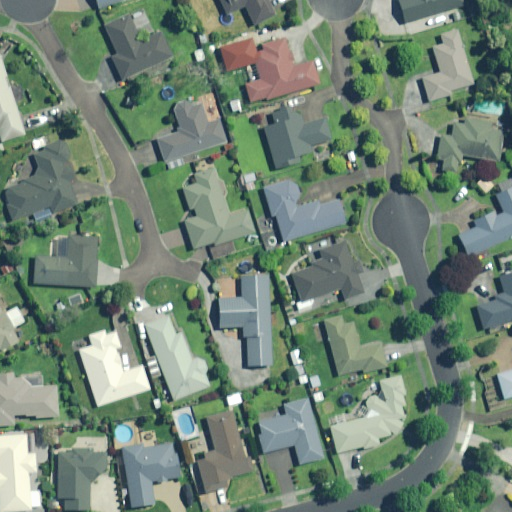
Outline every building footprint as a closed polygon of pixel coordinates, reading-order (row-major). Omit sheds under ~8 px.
[(96,0),(99,8),(125,0),(124,0),(96,0)] [(219,0),(227,15),(245,6),(255,26),(277,16),(268,0),(219,0)] [(398,0),(406,24),(467,6),(465,0),(398,0)] [(140,40),(130,17),(105,28),(117,54),(111,56),(122,81),(172,59),(160,31),(140,40)] [(473,84),(457,30),(441,35),(443,44),(433,47),(440,74),(422,79),(429,101),(451,95),(450,91),(473,84)] [(295,67),(286,38),(263,45),(265,51),(253,54),(261,80),(245,85),(251,103),(268,97),(268,100),(320,84),(313,62),(295,67)] [(25,135),(0,56),(0,135),(2,142),(25,135)] [(227,142),(212,98),(174,111),(181,132),(157,140),(165,163),(227,142)] [(300,126),(294,106),(273,112),(276,124),(264,127),(276,169),(293,164),(292,158),(312,153),(310,147),(331,141),(325,119),(300,126)] [(464,119),(463,125),(454,124),(452,137),(441,135),(437,159),(444,160),(442,171),(458,174),(461,156),(502,163),(507,132),(491,130),(492,124),(464,119)] [(69,159),(63,142),(33,152),(41,177),(3,190),(13,220),(50,208),(52,213),(77,204),(69,182),(73,181),(66,160),(69,159)] [(183,189),(190,211),(194,210),(196,217),(184,221),(194,250),(214,243),(215,246),(254,233),(246,209),(230,215),(215,169),(194,175),(197,184),(183,189)] [(301,199),(295,179),(263,188),(272,217),(264,219),(268,234),(280,231),(284,242),(346,224),(339,200),(320,206),(318,201),(297,207),(295,201),(301,199)] [(511,237),(511,187),(495,195),(502,209),(474,221),(476,227),(458,235),(467,257),(511,237)] [(96,288),(99,238),(59,236),(57,258),(36,257),(34,284),(96,288)] [(354,263),(347,243),(308,255),(313,268),(291,275),(300,304),(309,301),(341,291),(345,303),(364,297),(358,277),(363,275),(359,262),(354,263)] [(511,272),(499,276),(504,293),(494,296),(495,301),(476,306),(483,329),(511,320),(511,272)] [(272,366),(268,277),(242,278),(243,298),(220,299),(221,328),(247,327),(249,367),(272,366)] [(10,310),(0,292),(0,352),(20,341),(13,329),(25,322),(16,307),(10,310)] [(345,325),(343,316),(324,321),(338,376),(362,369),(363,373),(387,367),(380,344),(361,349),(354,323),(345,325)] [(175,334),(168,317),(146,325),(174,401),(210,387),(205,373),(207,372),(202,358),(192,361),(181,331),(175,334)] [(106,336),(105,331),(89,336),(92,347),(79,351),(98,407),(150,390),(142,366),(124,372),(116,349),(121,348),(116,332),(106,336)] [(302,363),(298,350),(289,353),(294,366),(302,363)] [(511,370),(497,375),(504,399),(511,397),(511,370)] [(14,380),(14,374),(0,374),(0,426),(14,426),(14,416),(37,416),(37,418),(59,417),(58,387),(28,388),(28,379),(14,380)] [(337,453),(364,447),(365,449),(381,445),(380,438),(394,435),(397,438),(402,423),(397,419),(403,418),(401,407),(404,406),(402,397),(406,396),(401,376),(380,381),(384,395),(366,399),(370,417),(331,427),(337,453)] [(324,459),(308,399),(284,405),(287,415),(259,423),(262,436),(260,436),(264,453),(295,445),(300,465),(324,459)] [(245,459),(233,411),(207,418),(215,451),(196,456),(206,494),(228,489),(226,479),(254,472),(250,458),(245,459)] [(27,455),(26,435),(0,436),(0,511),(9,511),(41,510),(40,491),(30,492),(29,473),(37,473),(36,454),(27,455)] [(451,452),(434,440),(406,476),(422,488),(451,452)] [(181,479),(176,444),(144,449),(143,446),(123,449),(132,508),(155,505),(152,483),(181,479)] [(57,450),(55,498),(66,499),(65,511),(88,511),(90,482),(104,483),(106,453),(57,450)]
